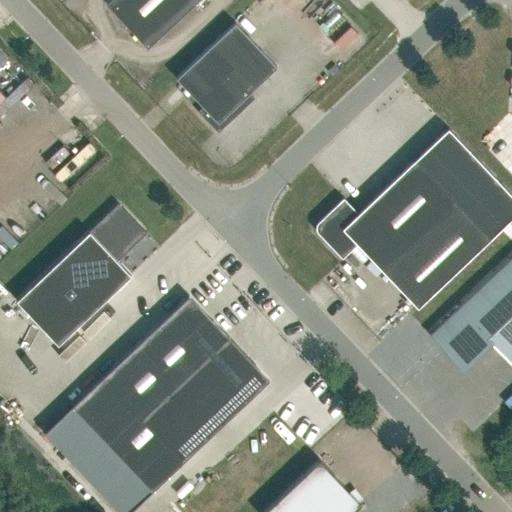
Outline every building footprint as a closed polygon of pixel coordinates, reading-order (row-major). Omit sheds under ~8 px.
[(195,0),(107,0),(105,2),(147,46),(195,0)] [(176,77),(203,106),(200,109),(202,111),(202,115),(209,123),(217,127),(219,129),(254,96),(249,92),(276,66),(235,22),(176,77)] [(384,271),(417,307),(490,237),(511,216),(511,194),(448,127),(430,143),(415,158),(358,212),(343,197),(318,221),(320,223),(320,231),(318,232),(342,257),(357,243),(384,271)] [(70,152),(63,145),(45,161),(52,168),(70,152)] [(58,343),(131,274),(117,260),(146,232),(118,203),(16,299),(58,343)] [(511,255),(429,334),(441,346),(444,343),(466,367),(492,342),(511,363),(511,255)] [(181,462),(269,380),(227,335),(189,295),(72,405),(152,490),(181,462)] [(319,458),(262,511),(351,511),(361,503),(319,458)]
